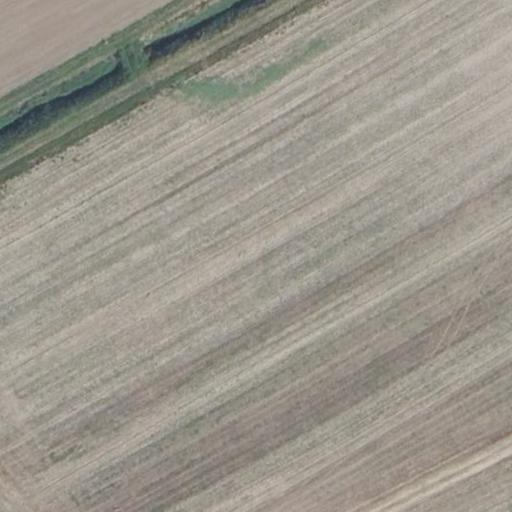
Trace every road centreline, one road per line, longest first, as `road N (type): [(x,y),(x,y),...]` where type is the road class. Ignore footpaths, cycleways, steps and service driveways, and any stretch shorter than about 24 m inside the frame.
road 1 (track): [(0,162),(283,0)]
road 2 (track): [(0,102),(186,0)]
